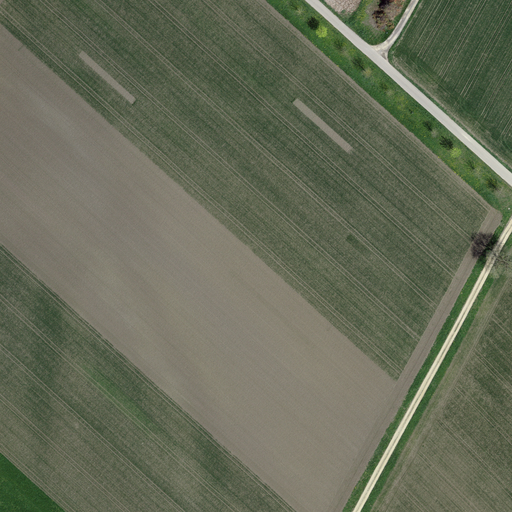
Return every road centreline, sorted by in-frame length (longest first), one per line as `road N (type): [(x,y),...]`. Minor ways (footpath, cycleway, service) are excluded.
road 1 (track): [(511,224),(355,511)]
road 2 (track): [(511,180),(310,0)]
